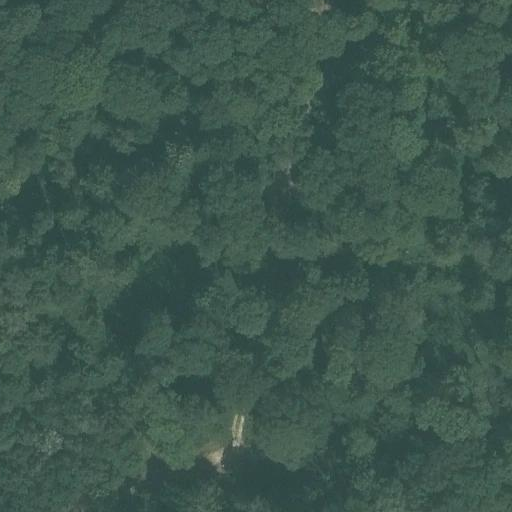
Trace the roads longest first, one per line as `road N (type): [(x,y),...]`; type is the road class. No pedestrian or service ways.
road 1 (track): [(229,458),(323,0)]
road 2 (track): [(511,406),(229,458),(88,511)]
